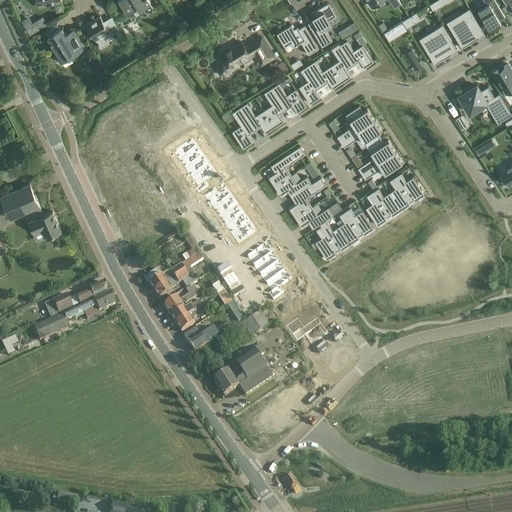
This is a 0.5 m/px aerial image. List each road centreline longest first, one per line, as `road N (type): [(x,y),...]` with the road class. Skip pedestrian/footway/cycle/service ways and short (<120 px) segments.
road 1 (tertiary): [(251,476),(135,307),(47,125)]
road 2 (residential): [(47,125),(262,0)]
road 3 (residential): [(235,166),(373,361)]
road 4 (unclassified): [(511,478),(461,485),(379,474),(311,422)]
road 5 (residential): [(235,166),(360,86),(422,94)]
road 6 (residential): [(422,94),(496,204),(511,209)]
road 7 (residential): [(511,319),(422,337),(373,361)]
